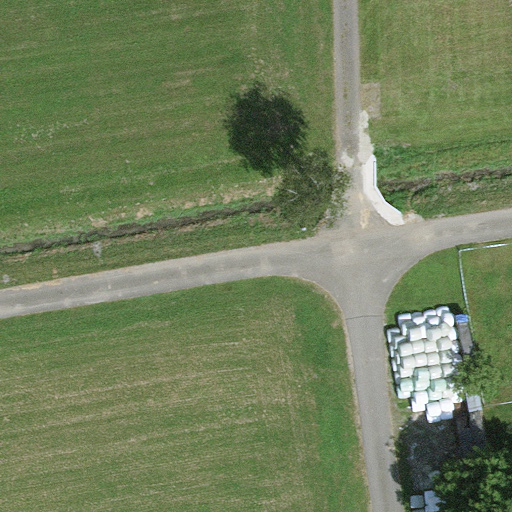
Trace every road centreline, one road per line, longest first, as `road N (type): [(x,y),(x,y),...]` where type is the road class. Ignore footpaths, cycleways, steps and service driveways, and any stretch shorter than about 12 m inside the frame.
road 1 (track): [(352,249),(0,308)]
road 2 (track): [(352,249),(392,511)]
road 3 (track): [(346,0),(352,249)]
road 4 (track): [(511,227),(352,249)]
